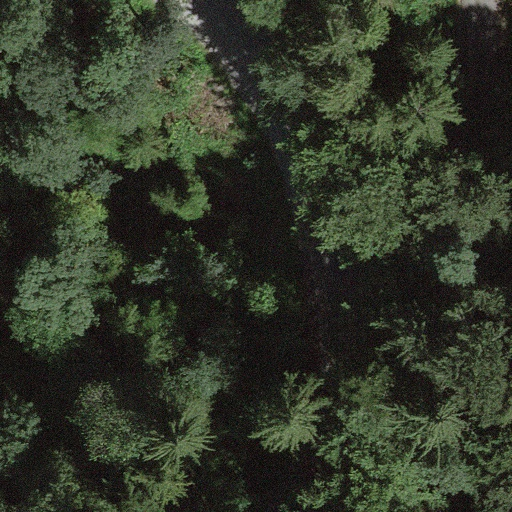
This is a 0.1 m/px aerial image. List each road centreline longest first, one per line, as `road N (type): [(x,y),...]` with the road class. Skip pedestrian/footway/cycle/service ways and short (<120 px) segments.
road 1 (track): [(169,0),(248,79),(328,309),(319,420),(260,511)]
road 2 (track): [(470,0),(473,30),(446,150),(294,195)]
